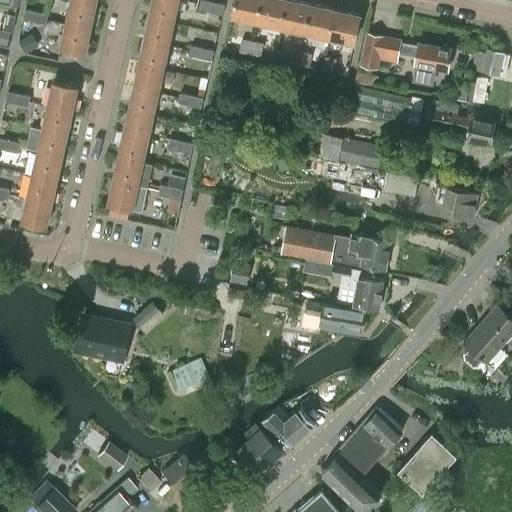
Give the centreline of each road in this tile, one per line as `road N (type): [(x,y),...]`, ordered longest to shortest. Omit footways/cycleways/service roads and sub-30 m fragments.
road 1 (tertiary): [(237,511),(398,361),(478,267)]
road 2 (residential): [(0,239),(70,255),(125,0)]
